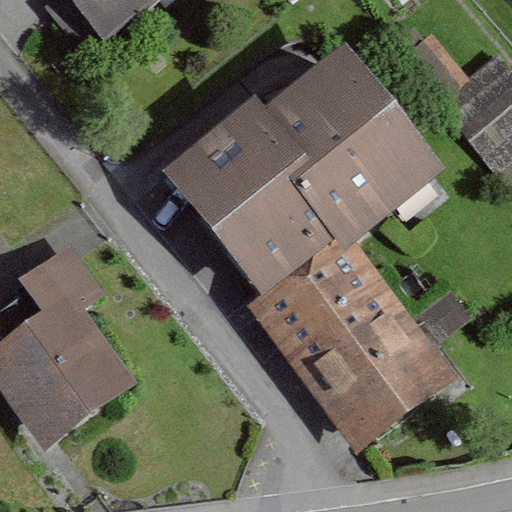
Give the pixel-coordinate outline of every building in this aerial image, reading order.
[(43,0),(90,54),(153,0),(43,0)] [(486,172),(511,150),(511,84),(490,58),(432,105),(486,172)] [(349,267),(432,203),(328,69),(262,120),(249,103),(131,194),(236,329),(310,272),(322,288),(349,267)] [(65,247),(3,287),(33,334),(0,355),(0,400),(36,456),(124,399),(72,319),(100,301),(65,247)] [(344,470),(444,398),(349,267),(322,288),(310,272),(236,329),(344,470)]
